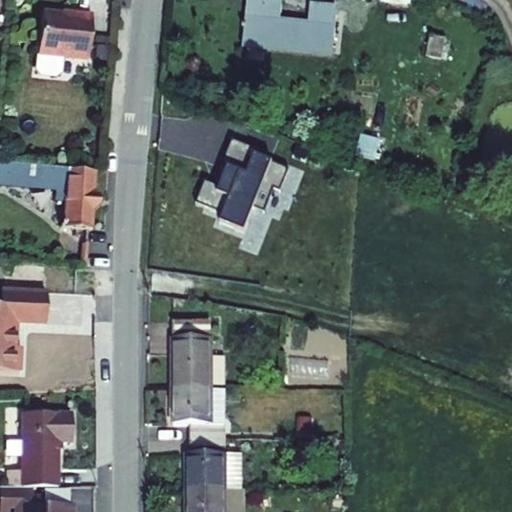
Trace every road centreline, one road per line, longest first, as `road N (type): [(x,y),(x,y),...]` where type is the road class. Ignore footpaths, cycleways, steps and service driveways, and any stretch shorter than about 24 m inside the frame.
road 1 (residential): [(147,0),(126,260),(125,511)]
road 2 (track): [(126,280),(373,324)]
